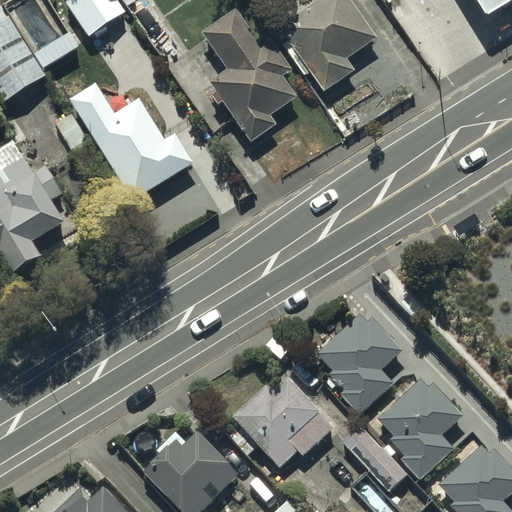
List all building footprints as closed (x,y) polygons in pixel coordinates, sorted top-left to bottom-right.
[(112,0),(83,0),(68,10),(91,44),(126,20),(112,0)] [(342,0),(331,0),(280,35),(326,102),(356,81),(347,69),(376,49),(342,0)] [(477,0),(483,10),(499,0),(477,0)] [(239,18),(205,41),(230,78),(213,90),(219,99),(214,103),(221,114),(226,111),(253,151),(280,132),(275,125),(311,100),(274,46),(263,53),(239,18)] [(12,24),(0,30),(0,108),(3,113),(48,87),(12,24)] [(99,90),(72,106),(135,210),(198,172),(177,137),(165,145),(141,105),(117,119),(99,90)] [(0,261),(13,281),(44,261),(36,249),(68,228),(56,209),(68,202),(49,172),(37,180),(16,150),(0,158),(0,261)] [(368,335),(360,326),(326,359),(341,375),(336,380),(351,396),(346,400),(361,415),(389,388),(377,375),(398,356),(373,330),(368,335)] [(328,434),(288,389),(271,404),(266,398),(239,422),(280,467),(299,451),(303,456),(328,434)] [(427,400),(420,392),(385,425),(401,441),(396,446),(411,461),(406,466),(420,481),(449,454),(437,441),(458,422),(433,395),(427,400)] [(358,429),(342,444),(391,495),(407,480),(358,429)] [(199,511),(233,480),(197,442),(184,454),(180,450),(151,477),(184,511),(199,511)] [(489,466),(481,457),(447,490),(462,506),(457,511),(458,511),(503,511),(498,506),(511,493),(511,479),(494,461),(489,466)] [(112,511),(103,501),(92,511),(81,498),(64,511),(112,511)] [(296,511),(287,501),(274,511),(296,511)]
